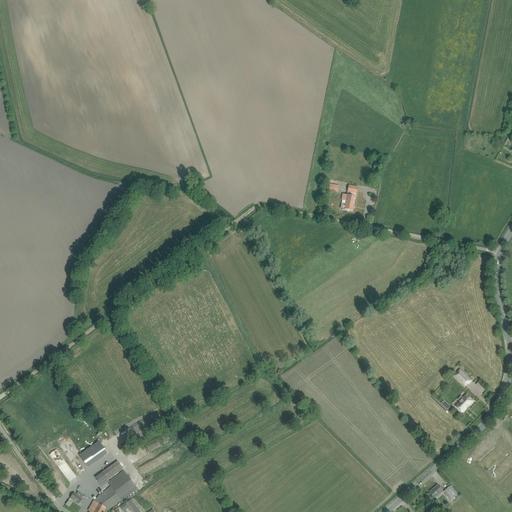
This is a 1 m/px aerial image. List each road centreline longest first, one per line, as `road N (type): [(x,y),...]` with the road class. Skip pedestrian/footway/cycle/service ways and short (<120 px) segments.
road 1 (track): [(331,219),(254,207),(0,397)]
road 2 (tertiary): [(385,511),(484,425),(506,388),(510,344),(495,287),(499,251)]
road 3 (unclassified): [(499,251),(331,219)]
